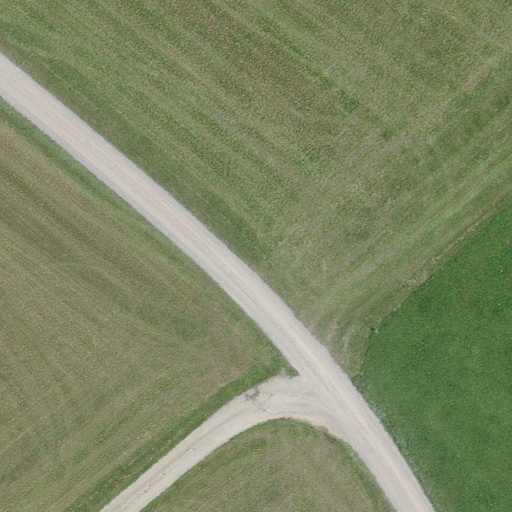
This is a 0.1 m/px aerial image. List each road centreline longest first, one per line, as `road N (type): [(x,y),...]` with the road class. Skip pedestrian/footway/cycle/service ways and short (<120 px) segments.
road 1 (track): [(0,64),(319,365),(412,511)]
road 2 (track): [(137,511),(319,365)]
